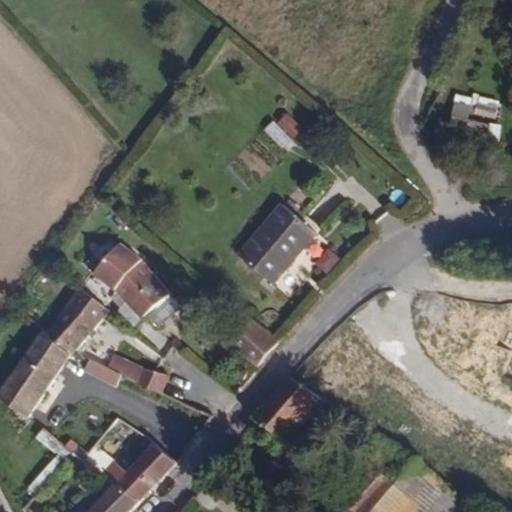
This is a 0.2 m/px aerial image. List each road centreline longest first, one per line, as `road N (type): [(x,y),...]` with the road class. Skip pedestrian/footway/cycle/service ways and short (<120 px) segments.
road 1 (residential): [(153,511),(389,256),(478,223)]
road 2 (track): [(476,0),(428,138),(478,223)]
road 3 (track): [(389,256),(438,285),(511,294)]
